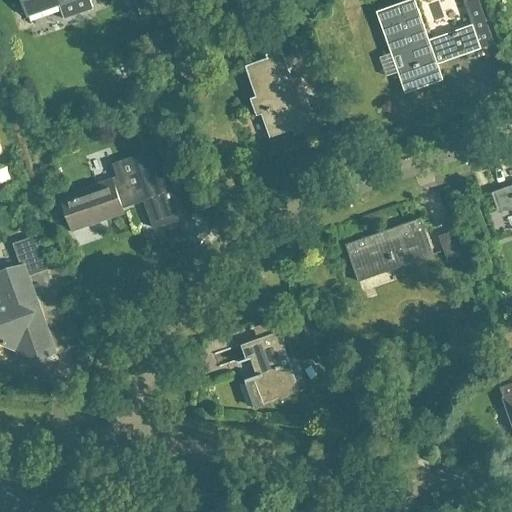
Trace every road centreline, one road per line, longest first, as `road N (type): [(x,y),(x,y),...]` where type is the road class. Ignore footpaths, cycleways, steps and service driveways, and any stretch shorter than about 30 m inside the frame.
road 1 (unclassified): [(117,443),(229,241),(511,134)]
road 2 (unclassified): [(363,511),(330,481),(288,461),(117,443)]
road 3 (unclassified): [(387,511),(417,490),(461,477),(511,480)]
